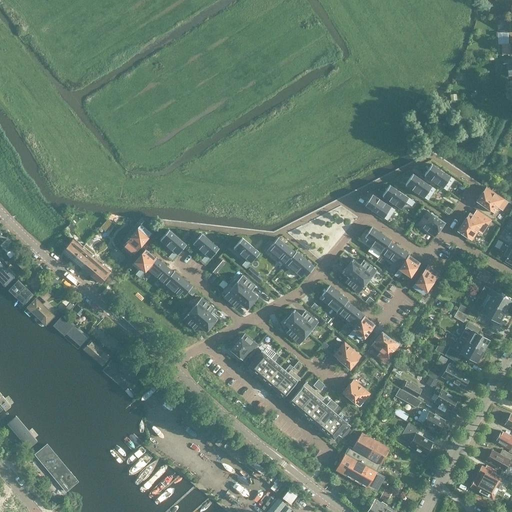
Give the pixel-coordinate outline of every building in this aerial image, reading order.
[(511,0),(503,0),(503,13),(511,12),(511,0)] [(511,19),(507,20),(507,21),(503,22),(504,33),(511,32),(511,19)] [(511,41),(510,41),(511,44),(502,44),(502,54),(511,54),(511,41)] [(424,175),(447,191),(454,180),(431,164),(424,175)] [(428,200),(435,189),(413,174),(405,185),(428,200)] [(411,206),(414,202),(389,185),(382,196),(401,209),(405,202),(411,206)] [(504,199),(488,188),(486,187),(485,188),(476,201),(494,213),(498,208),(502,211),(508,202),(504,199)] [(395,210),(372,194),(365,205),(387,221),(395,210)] [(417,225),(435,237),(444,223),(427,211),(417,225)] [(482,234),(491,220),(480,212),(476,218),(469,213),(457,231),(471,241),(477,232),(482,234)] [(69,236),(76,227),(71,223),(63,232),(69,236)] [(134,254),(151,234),(141,225),(136,231),(132,228),(127,235),(122,241),(124,244),(123,245),(134,254)] [(390,241),(391,242),(391,240),(377,231),(372,227),(365,237),(367,239),(365,242),(381,253),(390,241)] [(186,245),(169,230),(160,240),(174,251),(169,257),(173,260),(186,245)] [(218,248),(201,234),(193,244),(206,255),(201,260),(205,264),(218,248)] [(0,244),(11,256),(18,250),(7,238),(0,244)] [(242,265),(246,268),(259,253),(242,238),(234,248),(247,259),(242,265)] [(286,264),(295,253),(278,238),(267,250),(285,266),(286,264)] [(72,259),(82,248),(72,240),(63,251),(67,255),(68,257),(70,258),(71,259),(72,259)] [(409,255),(391,242),(390,241),(381,253),(380,255),(399,268),(400,268),(409,255)] [(511,246),(509,245),(503,255),(507,257),(505,261),(511,264),(511,246)] [(82,268),(91,256),(82,248),(72,259),(73,260),(74,262),(76,264),(77,264),(82,268)] [(145,270),(155,258),(145,249),(132,265),(139,270),(136,274),(140,278),(146,270),(145,270)] [(296,251),(295,253),(286,264),(301,277),(304,274),(306,276),(314,267),(296,251)] [(410,277),(420,263),(409,255),(400,268),(399,268),(394,275),(399,278),(403,272),(410,277)] [(91,276),(101,264),(91,256),(82,268),(86,271),(86,273),(88,275),(90,275),(91,276)] [(164,283),(173,272),(156,257),(155,258),(145,270),(146,270),(163,285),(164,284),(164,283)] [(219,259),(209,270),(215,275),(225,263),(219,259)] [(353,259),(347,266),(367,282),(377,271),(363,260),(360,264),(360,265),(353,259)] [(0,281),(7,288),(17,277),(1,262),(0,262),(0,281)] [(100,284),(110,272),(101,264),(91,276),(92,276),(92,278),(94,280),(96,280),(100,284)] [(437,284),(441,276),(438,275),(439,273),(427,265),(412,287),(424,295),(433,282),(436,284),(437,284)] [(358,293),(367,282),(347,266),(342,272),(349,278),(345,282),(358,293)] [(264,279),(251,268),(247,274),(259,284),(264,279)] [(174,271),(173,272),(164,283),(164,284),(180,297),(182,293),(185,295),(187,293),(192,297),(197,292),(191,287),(192,286),(174,271)] [(485,282),(488,277),(479,272),(476,277),(485,282)] [(242,275),(233,286),(252,303),(258,296),(251,291),(255,286),(242,275)] [(11,285),(28,301),(35,294),(18,278),(11,285)] [(233,286),(230,283),(221,294),(224,296),(223,297),(236,308),(240,304),(247,309),(252,303),(233,286)] [(346,301),(347,301),(348,300),(329,285),(322,295),(324,297),(322,300),(337,312),(346,301)] [(509,305),(511,301),(510,300),(511,298),(506,296),(505,297),(490,289),(487,294),(491,297),(488,302),(507,313),(510,306),(509,305)] [(375,302),(369,297),(365,302),(371,307),(375,302)] [(36,298),(27,308),(46,327),(56,316),(36,298)] [(201,298),(192,309),(212,325),(217,319),(211,313),(215,309),(201,298)] [(355,329),(364,316),(365,316),(347,301),(346,301),(337,312),(336,314),(354,328),(355,329)] [(503,320),(507,313),(488,302),(485,308),(481,306),(478,311),(489,317),(488,319),(497,324),(498,322),(499,322),(501,319),(503,320)] [(319,308),(314,304),(310,309),(315,313),(319,308)] [(461,304),(458,310),(468,315),(471,309),(461,304)] [(212,325),(192,309),(183,320),(196,331),(200,326),(206,332),(212,325)] [(295,310),(289,317),(309,333),(318,322),(305,311),(301,316),(295,310)] [(463,322),(467,316),(457,311),(454,317),(463,322)] [(53,320),(79,345),(86,337),(60,313),(53,320)] [(362,340),(375,325),(364,316),(355,329),(354,328),(348,335),(352,339),(355,335),(362,340)] [(299,344),(309,333),(289,317),(283,323),(290,329),(286,333),(299,344)] [(487,344),(489,340),(471,330),(468,334),(470,336),(467,342),(484,352),(488,345),(487,344)] [(385,362),(399,345),(382,332),(371,345),(380,352),(377,356),(385,362)] [(244,361),(258,345),(244,334),(230,350),(244,361)] [(81,350),(101,368),(112,356),(92,338),(81,350)] [(350,369),(361,356),(344,342),(333,355),(350,369)] [(480,359),(484,352),(467,342),(463,348),(461,347),(458,352),(477,362),(479,358),(480,359)] [(445,355),(448,349),(438,344),(435,350),(445,355)] [(248,367),(257,375),(271,358),(259,348),(249,359),(252,362),(248,367)] [(119,353),(113,359),(119,364),(125,358),(119,353)] [(266,382),(280,366),(274,361),(279,356),(276,353),(271,359),(271,358),(257,375),(266,382)] [(457,364),(448,358),(447,359),(442,356),(440,361),(445,364),(446,361),(449,363),(449,364),(454,366),(453,367),(455,368),(457,364)] [(102,371),(124,390),(134,379),(112,359),(102,371)] [(294,367),(297,370),(302,364),(298,361),(294,367)] [(469,376),(455,368),(453,367),(454,366),(449,364),(446,369),(452,372),(448,379),(463,388),(464,386),(465,387),(467,382),(466,382),(469,376)] [(288,373),(291,370),(293,367),(290,365),(285,370),(280,366),(266,382),(267,383),(266,383),(266,385),(268,386),(270,386),(274,389),(288,373)] [(436,380),(439,374),(430,369),(426,374),(436,380)] [(300,378),(291,370),(288,373),(274,389),(284,397),(297,381),(300,378)] [(316,388),(321,382),(318,380),(313,386),(316,388)] [(370,393),(353,380),(342,393),(359,407),(370,393)] [(422,389),(407,381),(402,389),(417,398),(422,389)] [(325,385),(321,382),(316,388),(320,391),(325,385)] [(298,410),(315,390),(306,383),(289,402),(290,403),(290,404),(290,405),(292,406),(293,406),(294,406),(298,410)] [(457,398),(442,390),(436,387),(433,392),(439,395),(435,401),(450,410),(451,408),(452,409),(455,404),(454,404),(457,398)] [(321,401),(324,398),(315,390),(298,410),(307,417),(321,401)] [(0,415),(11,407),(0,392),(0,415)] [(316,424),(334,402),(331,400),(326,405),(321,401),(307,417),(316,424)] [(338,415),(333,411),(338,405),(334,402),(316,424),(320,428),(319,429),(320,430),(321,432),(323,431),(324,432),(338,415)] [(340,412),(338,415),(324,432),(333,440),(338,434),(341,437),(350,426),(347,423),(350,420),(340,412)] [(442,426),(444,422),(444,420),(429,412),(423,423),(438,432),(439,430),(440,431),(442,426)] [(4,425),(27,452),(39,442),(16,415),(4,425)] [(432,443),(416,434),(419,428),(411,424),(404,437),(412,441),(409,446),(425,455),(426,453),(427,454),(430,449),(429,448),(432,443)] [(511,448),(511,445),(511,436),(501,431),(499,436),(497,436),(496,439),(496,440),(496,442),(510,449),(511,448)] [(376,472),(390,448),(362,432),(353,448),(349,446),(345,454),(336,470),(349,477),(376,493),(385,477),(376,472)] [(48,444),(34,455),(65,494),(78,484),(48,444)] [(511,465),(511,454),(504,450),(501,456),(491,450),(490,453),(489,453),(488,454),(488,455),(487,457),(487,458),(486,460),(504,470),(508,463),(511,465)] [(265,471),(249,459),(245,463),(262,476),(265,471)] [(491,484),(496,474),(482,466),(481,467),(480,468),(479,470),(479,472),(476,476),(491,484)] [(273,475),(266,484),(290,503),(297,493),(273,475)] [(507,493),(491,484),(476,476),(474,481),(472,481),(471,484),(471,485),(471,487),(485,495),(488,489),(498,494),(497,496),(504,499),(507,493)] [(407,496),(416,500),(420,491),(411,487),(407,496)] [(488,501),(476,495),(473,501),(485,507),(488,501)] [(381,511),(385,507),(386,505),(383,502),(381,504),(375,501),(368,511),(381,511)]
